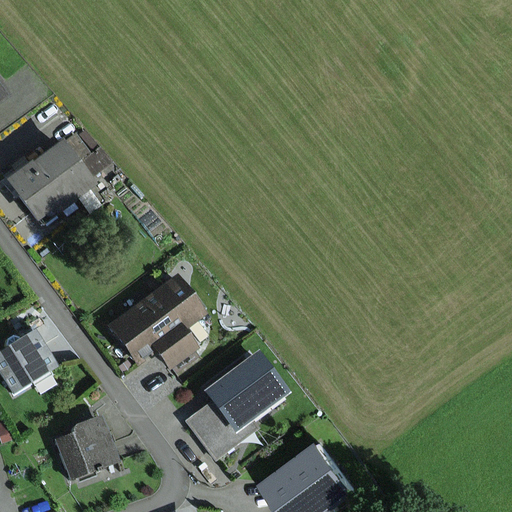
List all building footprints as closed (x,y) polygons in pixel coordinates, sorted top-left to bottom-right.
[(11,178),(40,219),(94,182),(64,140),(11,178)] [(132,360),(195,312),(168,277),(106,325),(132,360)] [(0,378),(11,396),(52,370),(26,331),(0,347),(0,378)] [(208,446),(278,396),(254,364),(185,414),(208,446)] [(72,483),(113,471),(96,412),(54,424),(72,483)] [(266,490),(284,511),(328,511),(351,493),(315,450),(266,490)]
